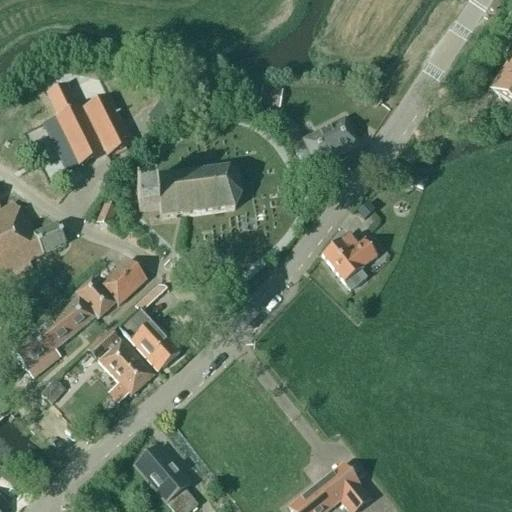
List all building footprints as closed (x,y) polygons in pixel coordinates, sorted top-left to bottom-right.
[(511,58),(490,92),(511,106),(511,58)] [(106,155),(107,159),(132,147),(108,98),(81,111),(79,107),(76,109),(65,87),(46,97),(57,119),(54,120),(79,169),(106,155)] [(296,130),(285,135),(295,157),(307,152),(316,169),(357,148),(346,126),(344,121),(302,142),(296,130)] [(406,170),(401,183),(421,192),(427,179),(406,170)] [(230,172),(229,171),(142,183),(143,192),(136,193),(138,214),(158,211),(160,221),(186,218),(234,212),(234,211),(240,198),(239,184),(230,172)] [(0,284),(32,270),(29,264),(65,246),(56,228),(36,238),(28,222),(24,224),(15,204),(0,211),(0,284)] [(368,205),(357,214),(364,222),(375,214),(368,205)] [(117,213),(104,208),(95,226),(109,232),(117,213)] [(349,237),(322,258),(343,286),(370,264),(376,260),(362,244),(357,248),(349,237)] [(55,351),(95,320),(98,323),(115,306),(118,309),(146,283),(127,263),(99,289),(92,281),(75,296),(79,300),(10,355),(33,381),(60,357),(55,351)] [(134,310),(139,315),(139,314),(140,315),(166,292),(163,289),(157,288),(134,310)] [(139,314),(139,315),(119,333),(158,375),(179,355),(152,325),(150,326),(140,315),(139,314)] [(120,345),(109,334),(88,354),(95,363),(97,361),(99,364),(118,385),(139,363),(121,344),(120,345)] [(118,385),(107,395),(118,406),(128,396),(131,399),(153,379),(139,363),(118,385)] [(55,385),(64,393),(71,385),(62,378),(55,385)] [(53,383),(40,398),(52,408),(64,393),(55,385),(53,383)] [(134,470),(165,507),(166,507),(169,511),(193,511),(197,508),(184,492),(190,487),(158,450),(134,470)] [(331,506),(357,486),(340,465),(324,478),(327,481),(317,488),(288,511),(330,511),(334,509),(331,506)]
